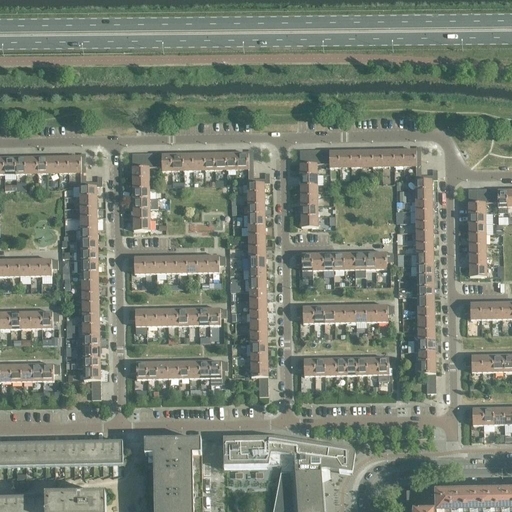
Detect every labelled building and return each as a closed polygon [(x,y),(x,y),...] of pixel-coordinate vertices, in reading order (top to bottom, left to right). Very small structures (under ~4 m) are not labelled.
[(395,167),(395,152),(383,153),(383,168),(395,167)] [(404,167),(404,152),(395,152),(395,167),(395,169),(405,169),(405,167),(404,167)] [(416,158),(416,155),(416,152),(404,152),(404,167),(405,167),(416,167),(416,165),(416,161),(416,158)] [(340,168),(340,153),(330,154),(330,166),(330,170),(340,170),(340,168)] [(352,168),(352,153),(340,153),(340,168),(352,168)] [(361,168),(361,153),(352,153),(352,168),(352,170),(362,170),(362,168),(361,168)] [(373,168),(373,153),(361,153),(361,168),(362,168),(373,168)] [(383,168),(383,153),(373,153),(373,168),(373,169),(383,169),(383,168)] [(227,171),(227,155),(215,156),(215,171),(227,171)] [(236,171),(236,155),(227,155),(227,171),(227,172),(237,172),(237,171),(236,171)] [(249,158),(249,155),(236,155),(236,171),(237,171),(249,170),(249,168),(249,165),(249,162),(249,158)] [(184,172),(184,156),(172,157),(172,172),(184,172)] [(193,171),(193,156),(184,156),(184,172),(184,173),(194,173),(194,171),(193,171)] [(206,171),(205,156),(193,156),(193,171),(194,171),(205,171),(206,171)] [(215,171),(215,156),(205,156),(206,171),(205,171),(205,173),(215,172),(215,171)] [(172,172),(172,157),(163,157),(162,157),(162,169),(162,174),(172,173),(172,172)] [(81,162),(81,159),(81,158),(69,159),(69,174),(81,173),(81,175),(82,175),(82,172),(82,168),(81,165),(81,162)] [(38,174),(38,159),(26,160),(26,175),(27,175),(38,174)] [(48,174),(47,159),(38,159),(38,174),(38,176),(48,176),(48,174)] [(60,174),(59,159),(47,159),(48,174),(59,174),(60,174)] [(69,174),(69,159),(59,159),(60,174),(59,174),(59,175),(69,175),(69,174)] [(17,175),(16,160),(5,160),(5,175),(16,175),(17,175)] [(26,175),(26,160),(16,160),(17,175),(16,175),(17,176),(27,176),(27,175),(26,175)] [(317,176),(317,166),(311,166),(305,166),(301,166),(301,177),(317,176)] [(150,180),(150,169),(144,169),(137,169),(133,169),(133,180),(150,180)] [(318,187),(317,176),(301,177),(301,187),(318,187)] [(150,190),(150,180),(133,180),(133,191),(150,190)] [(432,191),(432,182),(430,182),(427,182),(424,182),(417,182),(415,182),(416,192),(417,192),(432,191)] [(265,195),(265,185),(262,185),(259,185),(256,185),(249,185),(248,185),(248,195),(249,195),(265,195)] [(318,197),(318,187),(301,187),(301,198),(318,197)] [(97,198),(97,188),(95,188),(92,188),(88,188),(82,188),(80,189),(81,198),(82,198),(97,198)] [(150,201),(150,190),(133,191),(134,201),(150,201)] [(433,204),(432,191),(417,192),(417,204),(433,204)] [(508,192),(499,193),(498,193),(498,205),(498,209),(508,209),(508,208),(508,192)] [(265,207),(265,195),(249,195),(250,207),(265,207)] [(318,208),(318,197),(301,198),(301,208),(318,208)] [(98,210),(97,198),(82,198),(82,210),(82,211),(98,210)] [(150,211),(150,201),(134,201),(134,212),(150,211)] [(433,213),(433,204),(417,204),(416,204),(416,214),(418,214),(418,213),(433,213)] [(486,215),(486,205),(480,205),(473,205),(469,205),(469,216),(486,215)] [(265,216),(265,207),(250,207),(248,207),(249,217),(250,217),(250,216),(265,216)] [(318,218),(318,208),(301,208),(302,219),(318,218)] [(98,219),(98,210),(82,211),(82,210),(81,210),(81,220),(83,220),(83,219),(98,219)] [(151,222),(150,211),(134,212),(134,222),(151,222)] [(433,225),(433,213),(418,213),(418,214),(418,225),(433,225)] [(486,226),(486,215),(469,216),(469,226),(486,226)] [(265,228),(265,216),(250,216),(250,217),(250,228),(250,229),(265,228)] [(318,229),(318,218),(302,219),(302,230),(318,229)] [(98,232),(98,219),(83,219),(83,220),(83,232),(98,232)] [(151,233),(151,222),(134,222),(134,233),(151,233)] [(433,234),(433,225),(418,225),(416,225),(416,235),(418,235),(433,234)] [(486,236),(486,226),(469,226),(470,237),(486,236)] [(266,238),(265,228),(250,229),(250,228),(249,228),(249,238),(250,238),(266,238)] [(98,241),(98,232),(83,232),(81,232),(82,241),(83,241),(98,241)] [(433,247),(433,234),(418,235),(418,247),(433,247)] [(486,247),(486,236),(470,237),(470,247),(486,247)] [(266,250),(266,238),(250,238),(251,250),(266,250)] [(98,253),(98,241),(83,241),(83,253),(83,254),(98,253)] [(434,256),(433,247),(418,247),(417,247),(417,257),(418,257),(418,256),(434,256)] [(487,257),(486,247),(470,247),(470,258),(487,257)] [(266,259),(266,250),(251,250),(249,250),(249,260),(251,260),(251,259),(266,259)] [(99,262),(98,253),(83,254),(83,253),(82,253),(82,263),(83,263),(83,262),(99,262)] [(355,272),(355,255),(345,256),(345,272),(355,272)] [(366,272),(366,255),(355,255),(355,272),(366,272)] [(376,272),(376,255),(366,255),(366,272),(376,272)] [(387,264),(387,259),(387,255),(376,255),(376,272),(387,271),(387,264)] [(313,273),(313,256),(302,256),(302,261),(302,265),(303,273),(313,273)] [(324,273),(324,256),(313,256),(313,273),(324,273)] [(334,272),(334,256),(324,256),(324,273),(334,272)] [(345,272),(345,256),(334,256),(334,272),(345,272)] [(434,268),(434,256),(418,256),(418,257),(419,268),(434,268)] [(487,268),(487,257),(470,258),(470,268),(487,268)] [(199,275),(198,258),(188,259),(188,275),(199,275)] [(209,275),(209,258),(198,258),(199,275),(209,275)] [(220,263),(220,258),(209,258),(209,275),(220,274),(220,267),(220,263)] [(146,276),(145,259),(135,260),(135,264),(135,269),(135,276),(146,276)] [(156,276),(156,259),(145,259),(146,276),(156,276)] [(167,275),(167,259),(156,259),(156,276),(167,275)] [(178,275),(177,259),(167,259),(167,275),(178,275)] [(188,275),(188,259),(177,259),(178,275),(188,275)] [(266,271),(266,259),(251,259),(251,260),(251,271),(266,271)] [(42,278),(41,261),(31,262),(31,278),(42,278)] [(52,266),(52,261),(41,261),(42,278),(52,278),(52,270),(52,266)] [(0,278),(10,279),(10,262),(0,262),(0,278)] [(21,278),(20,262),(10,262),(10,279),(21,278)] [(31,278),(31,262),(20,262),(21,278),(31,278)] [(99,275),(99,262),(83,262),(83,263),(84,275),(99,275)] [(434,277),(434,268),(419,268),(417,268),(417,278),(419,278),(434,277)] [(487,279),(487,268),(470,268),(470,279),(487,279)] [(266,281),(266,271),(251,271),(250,271),(250,281),(251,281),(266,281)] [(99,284),(99,275),(84,275),(82,275),(82,284),(84,284),(99,284)] [(434,290),(434,277),(419,278),(419,290),(434,290)] [(267,293),(266,281),(251,281),(252,293),(267,293)] [(99,296),(99,284),(84,284),(84,296),(99,296)] [(434,299),(434,290),(419,290),(418,290),(418,300),(419,300),(419,299),(434,299)] [(267,302),(267,293),(252,293),(250,293),(250,303),(252,303),(252,302),(267,302)] [(99,305),(99,296),(84,296),(83,296),(83,306),(84,306),(84,305),(99,305)] [(435,311),(434,299),(419,299),(419,300),(419,311),(420,311),(435,311)] [(267,314),(267,302),(252,302),(252,303),(252,314),(267,314)] [(511,321),(511,304),(502,305),(503,321),(511,321)] [(100,318),(99,305),(84,305),(84,306),(85,318),(100,318)] [(482,322),(481,305),(471,305),(471,310),(471,314),(471,322),(482,322)] [(492,322),(492,305),(481,305),(482,322),(492,322)] [(503,321),(502,305),(492,305),(492,322),(503,321)] [(388,316),(388,312),(388,307),(377,308),(377,324),(388,324),(388,316)] [(335,325),(335,308),(325,309),(325,325),(335,325)] [(346,325),(346,308),(335,308),(335,325),(346,325)] [(356,325),(356,308),(346,308),(346,325),(356,325)] [(367,324),(367,308),(356,308),(356,325),(367,324)] [(377,324),(377,308),(367,308),(367,324),(377,324)] [(314,325),(314,309),(303,309),(303,314),(304,318),(304,326),(314,325)] [(325,325),(325,309),(314,309),(314,325),(325,325)] [(178,311),(168,312),(168,328),(179,328),(178,311)] [(189,328),(189,311),(178,311),(179,328),(189,328)] [(200,328),(199,311),(189,311),(189,328),(200,328)] [(210,327),(210,311),(199,311),(200,328),(210,327)] [(221,315),(221,311),(210,311),(210,327),(221,327),(221,320),(221,315)] [(435,320),(435,311),(420,311),(419,311),(418,311),(418,321),(420,321),(435,320)] [(147,329),(147,312),(136,312),(136,317),(136,321),(136,329),(147,329)] [(157,328),(157,312),(147,312),(147,329),(157,328)] [(168,328),(168,312),(157,312),(157,328),(168,328)] [(22,331),(21,314),(11,315),(11,331),(22,331)] [(32,331),(32,314),(21,314),(22,331),(32,331)] [(43,331),(42,314),(32,314),(32,331),(43,331)] [(53,318),(53,314),(42,314),(43,331),(53,331),(53,323),(53,318)] [(267,324),(267,314),(252,314),(250,314),(251,324),(252,324),(267,324)] [(11,331),(11,315),(0,315),(0,332),(11,331)] [(100,327),(100,318),(85,318),(83,318),(83,328),(85,327),(100,327)] [(435,333),(435,320),(420,321),(420,332),(420,333),(435,333)] [(268,336),(267,324),(252,324),(252,336),(268,336)] [(100,339),(100,327),(85,327),(85,339),(100,339)] [(435,342),(435,333),(420,333),(420,332),(418,333),(419,343),(420,343),(420,342),(435,342)] [(268,345),(268,336),(252,336),(251,336),(251,346),(253,346),(253,345),(268,345)] [(100,348),(100,339),(85,339),(84,339),(84,349),(85,349),(100,348)] [(436,354),(435,342),(420,342),(420,343),(420,354),(436,354)] [(268,357),(268,345),(253,345),(253,346),(253,357),(253,358),(268,357)] [(101,360),(100,348),(85,349),(85,360),(85,361),(101,360)] [(436,363),(436,354),(420,354),(419,354),(419,364),(421,364),(436,363)] [(268,367),(268,357),(253,358),(253,357),(251,357),(252,367),(253,367),(268,367)] [(504,374),(504,357),(493,358),(493,374),(504,374)] [(483,374),(483,358),(472,358),(472,363),(472,367),(472,375),(483,374)] [(493,374),(493,358),(483,358),(483,374),(493,374)] [(101,370),(101,360),(85,361),(85,360),(84,360),(84,370),(86,370),(101,370)] [(378,377),(378,360),(368,361),(368,377),(378,377)] [(389,369),(389,365),(389,360),(378,360),(378,377),(389,377),(389,369)] [(326,378),(326,361),(315,362),(315,378),(326,378)] [(336,378),(336,361),(326,361),(326,378),(336,378)] [(347,378),(347,361),(336,361),(336,378),(347,378)] [(357,377),(357,361),(347,361),(347,378),(357,377)] [(368,377),(368,361),(357,361),(357,377),(368,377)] [(315,378),(315,362),(304,362),(304,366),(305,371),(305,378),(315,378)] [(222,368),(222,363),(211,364),(211,380),(222,380),(222,372),(222,368)] [(436,376),(436,363),(421,364),(421,376),(427,376),(431,376),(436,376)] [(169,381),(169,364),(158,365),(158,381),(169,381)] [(180,381),(179,364),(169,364),(169,381),(180,381)] [(190,381),(190,364),(179,364),(180,381),(190,381)] [(201,380),(200,364),(190,364),(190,381),(201,380)] [(211,380),(211,364),(200,364),(201,380),(211,380)] [(148,381),(148,365),(137,365),(137,370),(137,374),(137,382),(148,381)] [(158,381),(158,365),(148,365),(148,381),(158,381)] [(12,384),(12,367),(1,368),(1,384),(12,384)] [(23,384),(22,367),(12,367),(12,384),(23,384)] [(33,384),(33,367),(22,367),(23,384),(33,384)] [(44,383),(43,367),(33,367),(33,384),(44,383)] [(54,371),(54,367),(43,367),(44,383),(54,383),(54,376),(54,371)] [(268,379),(268,367),(253,367),(253,379),(259,379),(268,379)] [(101,382),(101,370),(86,370),(86,383),(92,382),(96,382),(101,382)] [(494,427),(494,410),(484,411),(484,427),(494,427)] [(505,427),(505,410),(494,410),(494,427),(505,427)] [(484,427),(484,411),(473,411),(473,415),(473,420),(473,427),(484,427)] [(324,511),(323,483),(331,479),(331,481),(332,481),(331,472),(339,473),(339,475),(349,477),(352,477),(353,472),(356,457),(355,455),(355,453),(353,451),(352,451),(275,439),(224,440),(224,463),(224,468),(225,468),(225,472),(269,471),(269,468),(280,467),(278,476),(281,477),(274,511),(324,511)] [(195,511),(193,457),(199,457),(199,455),(198,455),(201,443),(202,443),(202,442),(178,442),(178,440),(169,440),(169,442),(145,443),(145,444),(146,444),(150,456),(149,456),(149,458),(154,458),(155,511),(195,511)] [(104,468),(104,450),(104,444),(94,445),(94,450),(95,468),(104,468)] [(114,467),(114,450),(114,444),(104,444),(104,450),(104,468),(114,467)] [(124,467),(123,450),(123,444),(114,444),(114,450),(114,467),(124,467)] [(56,468),(56,451),(56,445),(46,446),(46,451),(46,469),(56,468)] [(66,468),(65,451),(65,445),(56,445),(56,451),(56,468),(66,468)] [(75,468),(75,451),(75,445),(65,445),(65,451),(66,468),(75,468)] [(85,468),(85,450),(85,445),(75,445),(75,451),(75,468),(85,468)] [(95,468),(94,450),(94,445),(85,445),(85,450),(85,468),(95,468)] [(17,469),(17,452),(17,446),(7,446),(7,452),(8,469),(17,469)] [(27,469),(27,452),(27,446),(17,446),(17,452),(17,469),(27,469)] [(37,469),(36,451),(36,446),(27,446),(27,452),(27,469),(37,469)] [(46,469),(46,451),(46,446),(36,446),(36,451),(37,469),(46,469)] [(437,511),(437,494),(437,492),(407,493),(407,511),(437,511)] [(511,511),(511,492),(483,493),(483,511),(484,511),(488,511),(487,511),(502,511),(506,511),(511,511)] [(483,511),(483,493),(451,494),(451,511),(483,511)] [(451,511),(451,494),(437,494),(437,511),(451,511)] [(66,511),(66,498),(66,496),(57,497),(57,498),(57,511),(66,511)] [(86,511),(86,498),(86,496),(66,496),(66,498),(66,511),(86,511)] [(96,511),(96,498),(96,496),(86,496),(86,498),(86,511),(96,511)] [(106,511),(106,497),(106,496),(96,496),(96,498),(96,511),(106,511)] [(57,511),(57,498),(57,497),(46,497),(46,499),(47,499),(47,511),(57,511)] [(0,511),(8,511),(9,499),(0,499),(0,511)] [(18,511),(18,499),(9,499),(8,511),(18,511)] [(28,511),(28,499),(18,499),(18,511),(28,511)] [(37,511),(37,499),(28,499),(28,511),(37,511)] [(47,511),(47,499),(46,499),(37,499),(37,511),(47,511)]
